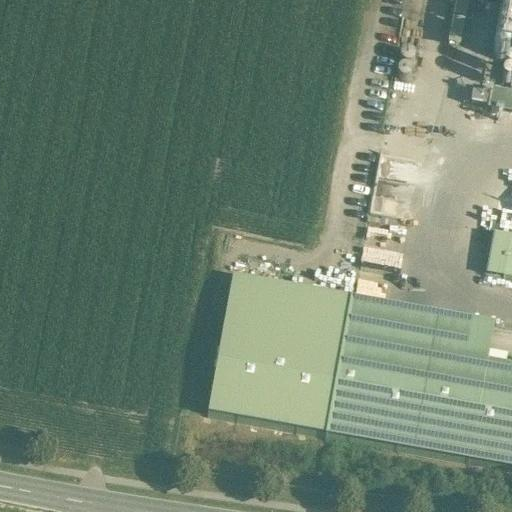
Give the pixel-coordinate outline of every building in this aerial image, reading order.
[(452,47),(463,48),(465,30),(454,29),(452,47)] [(511,99),(488,95),(485,112),(511,117),(511,99)] [(433,165),(380,155),(371,203),(424,213),(433,165)] [(456,224),(461,212),(456,200),(444,196),(432,201),(427,213),(433,225),(444,229),(456,224)] [(503,281),(511,242),(491,238),(485,278),(503,281)] [(511,241),(511,242),(503,281),(511,282),(511,241)] [(208,419),(327,441),(352,303),(233,281),(208,419)] [(471,324),(352,303),(327,441),(511,474),(511,372),(487,368),(464,364),(471,324)] [(494,328),(471,324),(464,364),(487,368),(494,328)]
